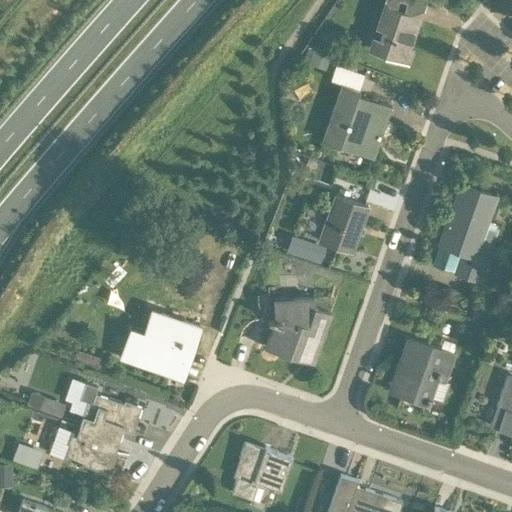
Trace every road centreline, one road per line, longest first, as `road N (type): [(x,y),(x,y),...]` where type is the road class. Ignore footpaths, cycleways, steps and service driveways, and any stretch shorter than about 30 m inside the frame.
road 1 (residential): [(337,413),(444,96),(466,96),(511,140)]
road 2 (trunk): [(0,224),(195,0)]
road 3 (trunk): [(128,0),(0,148)]
road 4 (residential): [(511,474),(337,413)]
road 5 (residential): [(139,511),(224,369)]
road 6 (residential): [(337,413),(224,369)]
